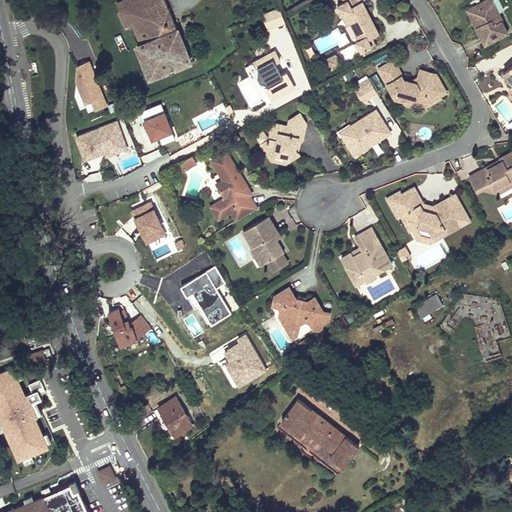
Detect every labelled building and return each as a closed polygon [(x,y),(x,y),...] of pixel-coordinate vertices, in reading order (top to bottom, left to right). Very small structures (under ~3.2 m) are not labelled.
[(124,0),(116,4),(126,27),(133,24),(136,31),(141,44),(136,46),(150,78),(190,63),(165,0),(124,0)] [(344,3),(339,5),(345,15),(348,13),(353,23),(362,39),(358,41),(363,50),(372,45),(369,39),(380,33),(372,18),(370,20),(367,15),(370,13),(363,0),(346,0),(347,1),(344,3)] [(469,10),(473,18),(478,20),(481,25),(477,27),(485,43),(508,31),(502,20),(503,19),(492,0),(487,0),(483,2),(482,7),(477,6),(469,10)] [(268,33),(286,27),(280,12),(263,19),(268,33)] [(348,13),(345,15),(349,24),(353,23),(348,13)] [(478,20),(473,18),(477,27),(481,25),(478,20)] [(133,24),(126,27),(130,34),(136,31),(133,24)] [(305,48),(310,59),(318,55),(312,44),(305,48)] [(265,87),(273,102),(296,90),(287,74),(280,78),(274,67),(281,63),(275,53),(253,66),(258,74),(256,80),(259,86),(265,87)] [(396,97),(403,99),(409,96),(418,98),(421,104),(423,108),(442,97),(441,95),(447,92),(437,74),(421,69),(420,75),(418,82),(410,80),(404,79),(402,75),(403,74),(394,58),(379,67),(393,92),(397,93),(396,97)] [(339,69),(334,59),(325,64),(330,74),(339,69)] [(258,74),(253,66),(246,70),(253,82),(256,80),(258,74)] [(108,109),(92,69),(81,74),(78,85),(77,100),(82,113),(88,111),(90,116),(108,109)] [(357,75),(354,69),(345,74),(348,80),(357,75)] [(378,92),(367,76),(359,81),(362,87),(357,90),(363,101),(369,97),(378,92)] [(409,96),(403,99),(405,103),(417,106),(421,104),(418,98),(409,96)] [(161,108),(141,117),(145,126),(146,125),(152,140),(155,139),(157,143),(161,141),(164,148),(176,143),(161,108)] [(365,145),(382,134),(383,137),(391,132),(376,109),(352,125),(352,124),(339,132),(341,137),(344,135),(356,154),(367,147),(365,145)] [(272,160),(277,156),(287,158),(290,164),(301,157),(299,154),(297,151),(298,145),(301,144),(303,142),(307,125),(301,116),(291,122),(290,129),(274,126),(271,142),(263,147),(272,160)] [(128,153),(119,126),(79,141),(87,163),(107,156),(115,153),(117,157),(128,153)] [(365,145),(367,147),(383,137),(382,134),(365,145)] [(379,142),(374,144),(378,154),(384,151),(379,142)] [(252,193),(225,151),(211,160),(223,180),(216,184),(225,198),(216,203),(216,206),(223,217),(226,218),(232,214),(237,222),(259,209),(249,194),(252,193)] [(479,191),(484,188),(492,183),(495,188),(510,180),(511,183),(511,152),(501,158),(502,159),(503,161),(498,164),(497,162),(471,177),(479,191)] [(288,165),(290,164),(287,158),(277,156),(272,160),(274,162),(288,165)] [(185,172),(195,166),(196,169),(199,167),(195,159),(182,167),(185,172)] [(196,169),(195,166),(185,172),(187,174),(196,169)] [(492,183),(484,188),(492,190),(499,192),(511,185),(511,183),(510,180),(495,188),(492,183)] [(415,186),(411,188),(423,208),(432,211),(433,205),(434,205),(425,202),(415,186)] [(423,208),(411,188),(401,194),(399,191),(387,197),(398,217),(401,215),(410,230),(413,229),(417,227),(429,229),(433,237),(470,216),(456,192),(434,205),(433,205),(432,211),(423,208)] [(152,198),(133,207),(149,242),(168,234),(152,198)] [(417,227),(413,229),(418,239),(432,243),(472,220),(470,216),(433,237),(429,229),(417,227)] [(245,233),(255,249),(259,257),(263,255),(268,263),(285,252),(279,241),(276,237),(281,234),(271,217),(245,233)] [(354,255),(352,252),(343,257),(358,284),(367,278),(376,273),(385,268),(384,265),(392,260),(373,226),(356,236),(362,246),(364,250),(354,255)] [(183,237),(175,241),(180,250),(187,246),(183,237)] [(413,255),(408,245),(404,247),(410,257),(413,255)] [(362,246),(352,252),(354,255),(364,250),(362,246)] [(410,257),(404,247),(399,250),(405,260),(410,257)] [(259,257),(255,249),(253,250),(263,266),(268,263),(263,255),(259,257)] [(225,283),(221,276),(215,266),(182,286),(188,296),(194,292),(199,299),(213,324),(232,312),(218,288),(225,283)] [(119,270),(105,271),(105,278),(120,277),(119,270)] [(282,316),(288,324),(291,322),(295,323),(298,328),(304,324),(308,321),(313,322),(317,329),(321,330),(324,328),(325,325),(332,321),(334,313),(327,312),(326,313),(323,308),(325,307),(318,297),(312,301),(299,298),(292,287),(278,296),(276,306),(284,308),(282,316)] [(422,316),(423,315),(430,311),(444,304),(438,294),(417,306),(422,316)] [(121,307),(111,311),(122,343),(133,340),(138,338),(151,327),(141,315),(133,322),(131,318),(126,320),(121,307)] [(301,336),(304,324),(298,328),(295,323),(291,322),(288,324),(296,338),(301,336)] [(269,367),(248,333),(226,347),(233,359),(225,364),(238,386),(269,367)] [(30,353),(34,365),(53,359),(49,346),(30,353)] [(15,365),(0,371),(0,418),(18,458),(50,444),(31,402),(43,397),(41,392),(46,390),(42,380),(37,382),(31,384),(33,390),(27,393),(15,365)] [(175,397),(158,407),(175,436),(192,426),(175,397)] [(296,400),(281,419),(295,430),(299,424),(333,450),(329,456),(342,465),(357,446),(296,400)] [(175,436),(158,407),(153,410),(170,439),(175,436)] [(471,459),(456,469),(464,481),(479,472),(471,459)] [(117,476),(111,463),(98,469),(104,482),(117,476)] [(89,511),(75,482),(61,488),(44,496),(35,500),(26,504),(7,511),(89,511)] [(61,488),(58,482),(41,490),(44,496),(61,488)] [(24,499),(26,504),(35,500),(33,495),(24,499)]
